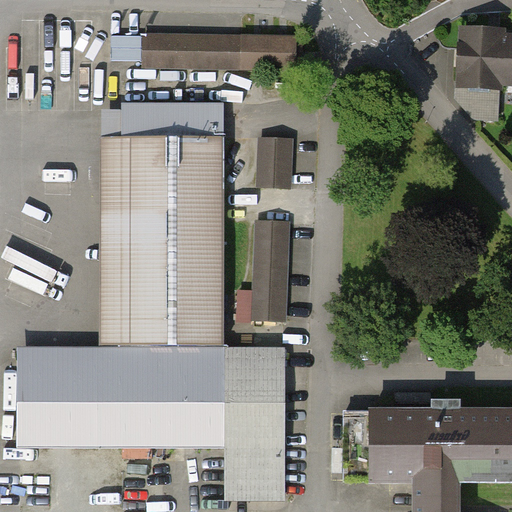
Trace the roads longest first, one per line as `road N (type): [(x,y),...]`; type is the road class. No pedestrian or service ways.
road 1 (residential): [(338,4),(322,380)]
road 2 (residential): [(338,4),(120,0)]
road 3 (residential): [(511,194),(378,51)]
road 4 (residential): [(511,376),(322,380)]
road 5 (residential): [(511,2),(454,9),(378,51)]
